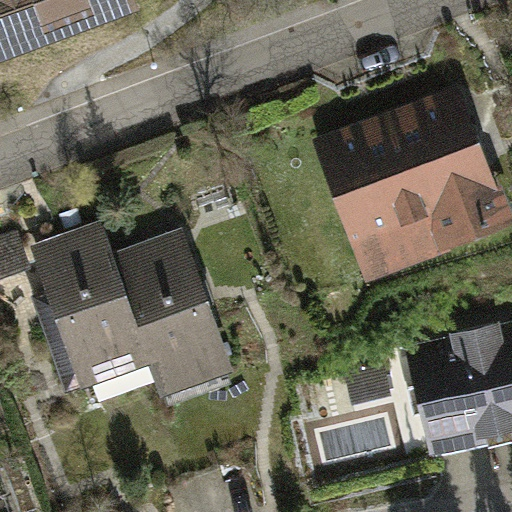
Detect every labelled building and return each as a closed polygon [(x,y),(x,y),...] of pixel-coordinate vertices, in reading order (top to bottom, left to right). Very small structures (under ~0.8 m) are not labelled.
[(0,0),(0,53),(137,3),(136,0),(0,0)] [(460,84),(314,136),(364,276),(510,223),(483,147),(460,84)] [(101,219),(30,244),(45,287),(31,292),(40,319),(66,392),(147,363),(158,394),(232,368),(208,298),(182,226),(112,251),(101,219)] [(0,236),(0,275),(33,264),(21,230),(0,236)] [(511,319),(408,343),(433,453),(506,437),(511,435),(511,319)]
